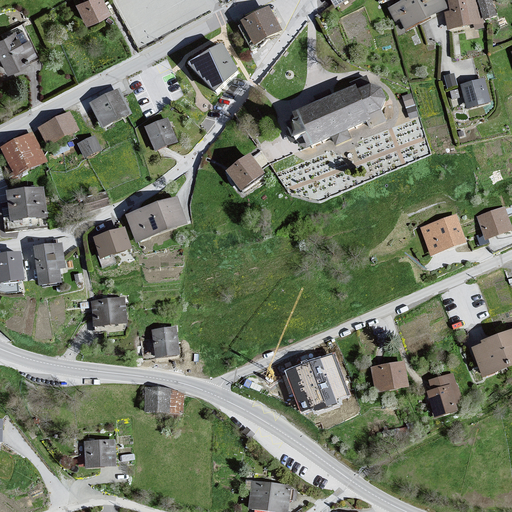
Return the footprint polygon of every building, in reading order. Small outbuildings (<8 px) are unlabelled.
[(104,0),(87,0),(75,5),(84,28),(112,16),(104,0)] [(449,7),(445,0),(396,0),(386,5),(394,21),(401,18),(406,29),(449,7)] [(491,0),(448,0),(450,9),(444,12),(447,30),(473,25),(475,30),(485,28),(483,19),(494,17),(491,0)] [(270,7),(241,22),(253,44),(282,29),(270,7)] [(0,38),(0,63),(5,73),(36,56),(20,27),(0,38)] [(220,41),(189,59),(188,62),(212,87),(216,88),(236,69),(237,66),(223,42),(220,41)] [(484,78),(460,84),(466,107),(490,101),(484,78)] [(355,82),(291,110),(305,146),(331,135),(347,128),(371,119),(368,112),(381,107),(386,97),(381,86),(371,82),(357,87),(355,82)] [(119,87),(88,102),(101,127),(132,112),(119,87)] [(79,129),(70,110),(38,126),(46,142),(52,139),(54,142),(79,129)] [(168,121),(144,132),(156,157),(179,146),(168,121)] [(47,160),(33,131),(0,146),(0,147),(13,175),(47,160)] [(102,149),(95,134),(78,143),(85,157),(102,149)] [(249,151),(226,169),(242,190),(266,172),(249,151)] [(43,184),(5,188),(9,220),(47,216),(43,184)] [(126,212),(137,242),(188,224),(177,194),(126,212)] [(511,229),(511,224),(505,206),(477,216),(485,239),(511,229)] [(456,214),(421,228),(431,255),(467,241),(456,214)] [(125,224),(92,235),(99,258),(132,248),(125,224)] [(62,240),(32,244),(39,284),(62,280),(60,267),(67,266),(62,240)] [(22,249),(0,252),(0,282),(26,280),(22,249)] [(129,322),(126,296),(90,300),(93,327),(129,322)] [(177,323),(151,327),(156,358),(182,355),(177,323)] [(481,341),(469,345),(481,377),(511,365),(511,326),(480,339),(481,341)] [(334,352),(285,370),(301,413),(350,394),(334,352)] [(405,360),(371,366),(375,392),(409,385),(405,360)] [(453,373),(429,380),(431,388),(426,390),(434,417),(458,410),(456,403),(463,401),(458,384),(456,384),(453,373)] [(184,391),(144,388),(142,409),(183,411),(184,391)] [(116,439),(84,440),(85,467),(117,466),(116,439)] [(287,511),(291,485),(251,480),(247,507),(284,511),(287,511)]
